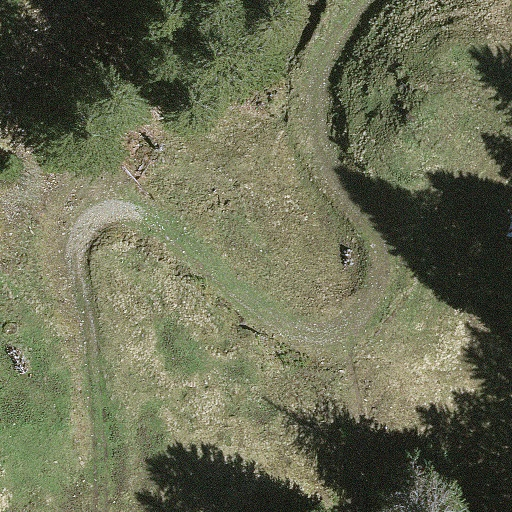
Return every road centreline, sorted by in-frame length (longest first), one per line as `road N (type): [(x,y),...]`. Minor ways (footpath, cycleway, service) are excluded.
road 1 (track): [(345,331),(307,339),(252,309),(179,244),(126,211),(90,222),(77,247),(101,511)]
road 2 (track): [(366,0),(325,60),(318,114),(335,179),(380,242),(384,270),(378,298),(345,331)]
